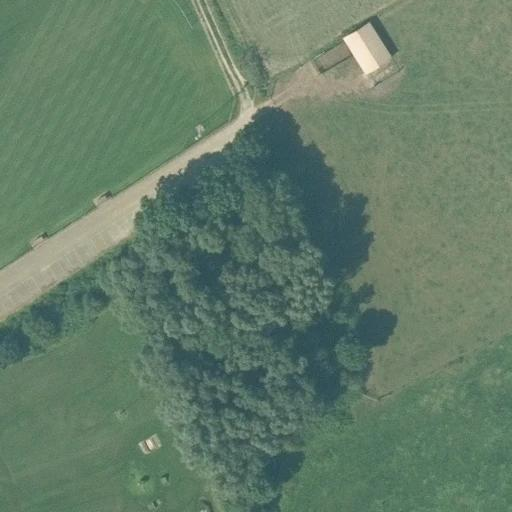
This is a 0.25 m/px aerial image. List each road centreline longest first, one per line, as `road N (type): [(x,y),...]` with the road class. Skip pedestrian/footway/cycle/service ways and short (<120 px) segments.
road 1 (unclassified): [(0,280),(245,122)]
road 2 (track): [(245,122),(242,95),(200,0)]
